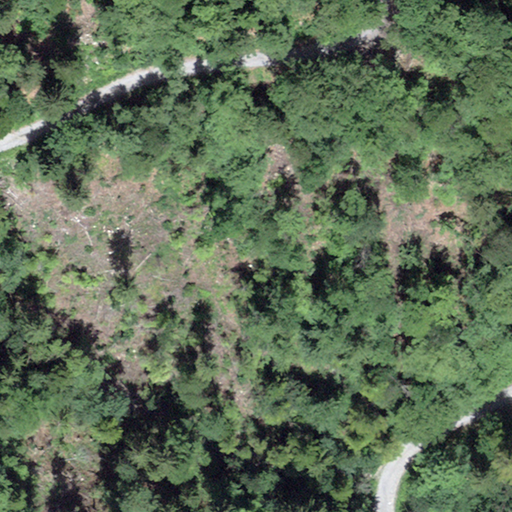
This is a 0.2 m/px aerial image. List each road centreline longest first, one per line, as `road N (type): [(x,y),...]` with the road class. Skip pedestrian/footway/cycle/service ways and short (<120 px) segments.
road 1 (unclassified): [(389,0),(372,25),(341,43),(174,71),(0,148)]
road 2 (unclassified): [(388,511),(396,474),(417,450),(511,397)]
